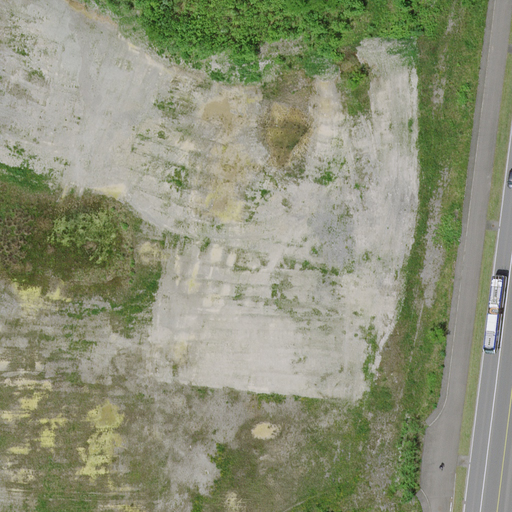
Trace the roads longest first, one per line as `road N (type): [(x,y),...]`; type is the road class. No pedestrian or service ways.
road 1 (unclassified): [(504,0),(442,511)]
road 2 (primary): [(511,309),(489,511)]
